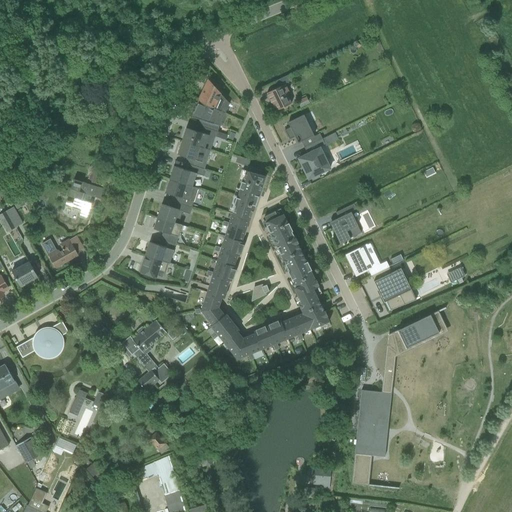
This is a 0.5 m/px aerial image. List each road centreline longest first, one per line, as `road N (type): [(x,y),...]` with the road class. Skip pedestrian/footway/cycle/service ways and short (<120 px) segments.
road 1 (unclassified): [(0,327),(107,262),(125,236),(179,75),(215,32)]
road 2 (residential): [(215,32),(349,303)]
